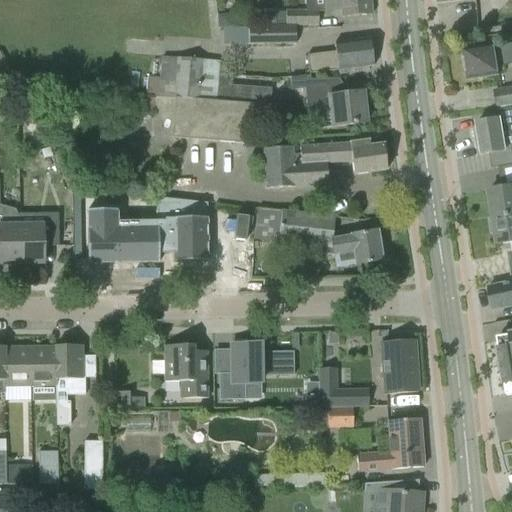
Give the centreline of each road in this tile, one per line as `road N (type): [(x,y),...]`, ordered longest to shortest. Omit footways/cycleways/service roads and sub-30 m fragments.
road 1 (residential): [(448,300),(0,312)]
road 2 (tertiary): [(448,300),(420,148),(406,0)]
road 3 (tertiary): [(469,511),(448,300)]
